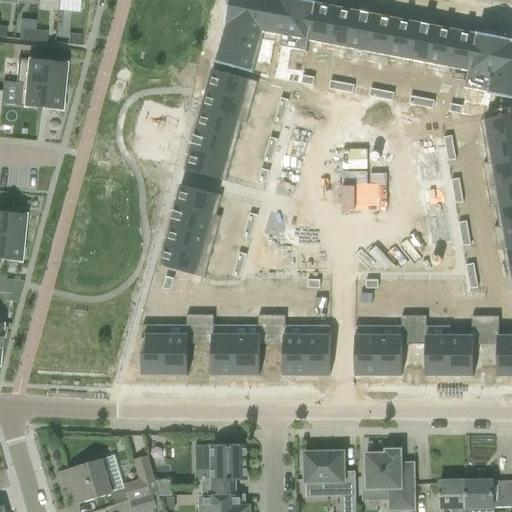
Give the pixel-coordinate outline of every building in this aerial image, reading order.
[(226,27),(216,64),(253,74),(256,62),(259,52),(260,46),(262,40),(264,34),(283,38),(281,48),(280,48),(291,50),(307,53),(309,42),(316,5),(316,4),(296,0),(229,0),(224,27),(226,27)] [(316,5),(309,42),(328,45),(336,9),(316,5)] [(328,45),(327,50),(348,54),(356,13),(336,9),(328,45)] [(348,54),(347,59),(367,63),(376,17),(356,13),(348,54)] [(376,17),(367,63),(387,67),(388,62),(396,20),(376,17)] [(396,20),(388,62),(408,66),(409,61),(416,24),(396,20)] [(416,24),(409,61),(429,65),(436,28),(416,24)] [(429,65),(428,69),(448,73),(449,69),(449,68),(456,32),(436,28),(429,65)] [(23,30),(22,40),(34,42),(35,32),(23,30)] [(35,32),(34,42),(46,43),(47,33),(35,32)] [(449,68),(449,69),(469,72),(476,36),(456,32),(449,68)] [(469,72),(466,90),(487,94),(487,95),(511,100),(511,41),(476,34),(476,36),(469,72)] [(67,45),(79,46),(80,36),(68,35),(67,45)] [(262,40),(260,46),(273,49),(275,43),(262,40)] [(260,46),(259,52),(272,55),(273,49),(260,46)] [(279,48),(278,55),(289,57),(291,50),(280,48),(281,48),(279,48)] [(259,52),(256,62),(270,65),(272,55),(259,52)] [(278,55),(276,63),(288,66),(289,57),(278,55)] [(17,60),(15,84),(19,84),(63,89),(65,65),(17,60)] [(276,63),(275,71),(286,73),(287,70),(288,66),(276,63)] [(212,71),(207,92),(252,104),(258,83),(249,81),(212,71)] [(275,71),(273,79),(285,81),(286,73),(275,71)] [(295,71),(293,83),(301,85),(302,76),(303,73),(295,71)] [(303,77),(301,85),(313,87),(314,79),(303,77)] [(331,82),(329,90),(341,92),(342,84),(331,82)] [(17,108),(60,112),(63,89),(19,84),(17,108)] [(342,84),(341,92),(353,94),(354,87),(342,84)] [(371,90),(369,97),(381,100),(382,92),(371,90)] [(207,92),(201,111),(242,122),(247,124),(252,104),(207,92)] [(382,92),(381,100),(393,102),(394,95),(382,92)] [(411,98),(409,105),(421,107),(422,100),(411,98)] [(281,99),(278,111),(285,113),(289,101),(281,99)] [(422,100),(421,107),(433,109),(434,102),(422,100)] [(451,106),(449,113),(461,115),(462,108),(451,106)] [(201,111),(196,131),(236,142),(242,122),(201,111)] [(278,111),(274,123),(282,125),(285,113),(278,111)] [(511,116),(480,122),(484,144),(511,139),(511,116)] [(196,131),(190,151),(231,162),(236,142),(196,131)] [(452,137),(444,138),(446,150),(454,149),(452,137)] [(270,139),(267,150),(275,152),(278,141),(270,139)] [(511,139),(484,144),(488,165),(511,161),(511,139)] [(454,149),(446,150),(448,162),(456,161),(454,149)] [(267,150),(264,162),(271,164),(275,152),(267,150)] [(190,151),(185,171),(225,182),(231,162),(190,151)] [(511,161),(488,165),(483,166),(487,187),(511,182),(511,161)] [(262,170),(259,182),(266,184),(269,172),(262,170)] [(459,180),(451,181),(453,193),(461,192),(459,180)] [(511,182),(487,187),(491,208),(496,208),(511,204),(511,182)] [(181,186),(175,207),(216,218),(221,197),(181,186)] [(461,192),(453,193),(455,205),(463,204),(461,192)] [(511,204),(496,208),(499,229),(511,226),(511,204)] [(175,207),(169,226),(216,239),(221,219),(216,218),(175,207)] [(0,237),(22,240),(24,216),(0,213),(0,237)] [(250,214),(247,226),(254,228),(257,216),(250,214)] [(466,222),(458,223),(461,236),(468,234),(466,222)] [(169,226),(164,246),(211,259),(216,239),(169,226)] [(247,226),(244,238),(251,240),(254,228),(247,226)] [(511,226),(499,229),(495,230),(498,251),(503,250),(511,248),(511,226)] [(468,234),(461,236),(463,247),(470,246),(468,234)] [(22,240),(0,237),(0,261),(20,263),(22,240)] [(164,246),(158,267),(205,279),(211,259),(164,246)] [(511,248),(503,250),(507,272),(511,271),(511,270),(511,248)] [(240,254),(236,266),(243,267),(247,256),(240,254)] [(473,265),(466,266),(468,278),(475,277),(473,265)] [(236,266),(233,277),(240,279),(243,267),(236,266)] [(0,277),(0,296),(13,299),(17,282),(0,277)] [(475,277),(468,278),(470,290),(477,289),(475,277)] [(166,278),(163,289),(171,292),(174,280),(166,278)] [(305,282),(304,290),(317,290),(317,282),(305,282)] [(363,282),(363,290),(375,290),(375,282),(363,282)] [(164,344),(164,376),(188,377),(188,345),(200,345),(200,317),(187,317),(187,326),(164,326),(164,344)] [(200,317),(200,345),(212,345),(212,377),(236,377),(236,327),(213,327),(213,317),(200,317)] [(236,327),(236,377),(259,377),(260,345),(272,345),(272,317),(259,317),(259,327),(236,327)] [(272,317),(272,345),(284,345),(283,377),(307,377),(308,327),(285,327),(285,317),(272,317)] [(378,327),(378,377),(402,378),(402,346),(414,346),(414,318),(401,317),(401,327),(378,327)] [(414,318),(414,346),(426,346),(426,378),(449,378),(450,332),(450,328),(427,328),(427,318),(414,318)] [(450,332),(449,378),(473,378),(473,346),(485,346),(485,318),(472,318),(472,333),(450,332)] [(485,318),(485,346),(497,346),(497,378),(511,378),(511,332),(498,333),(498,318),(485,318)] [(140,340),(140,349),(142,349),(142,365),(141,365),(141,366),(142,366),(142,370),(141,370),(141,371),(142,371),(142,376),(164,376),(164,344),(164,326),(145,326),(142,340),(140,340)] [(308,327),(307,377),(330,377),(330,327),(308,327)] [(355,327),(355,377),(378,377),(378,327),(355,327)] [(202,481),(202,497),(236,496),(236,482),(248,482),(247,446),(211,446),(212,481),(202,481)] [(415,511),(416,511),(415,463),(401,463),(401,451),(386,452),(386,455),(366,456),(367,471),(364,471),(364,490),(386,490),(386,500),(390,500),(390,511),(415,511)] [(306,457),(301,457),(301,469),(306,469),(307,484),(332,483),(332,498),(340,498),(340,511),(357,511),(357,497),(356,473),(344,473),(344,454),(306,455),(306,457)] [(124,489),(111,493),(112,495),(116,506),(131,502),(158,494),(154,482),(154,479),(147,458),(134,462),(140,481),(125,486),(124,486),(124,489)] [(102,461),(64,472),(74,506),(112,495),(111,493),(102,461)] [(154,482),(158,494),(159,497),(171,497),(171,481),(154,482)] [(493,482),(466,483),(466,511),(493,511),(494,509),(509,508),(511,508),(511,481),(508,482),(493,482)] [(466,511),(466,483),(440,483),(440,509),(452,509),(451,511),(466,511)] [(131,502),(134,511),(145,511),(162,507),(159,497),(158,494),(131,502)] [(250,511),(250,508),(246,508),(245,496),(236,496),(202,497),(198,497),(198,511),(250,511)] [(174,499),(164,499),(164,511),(174,511),(174,499)]
